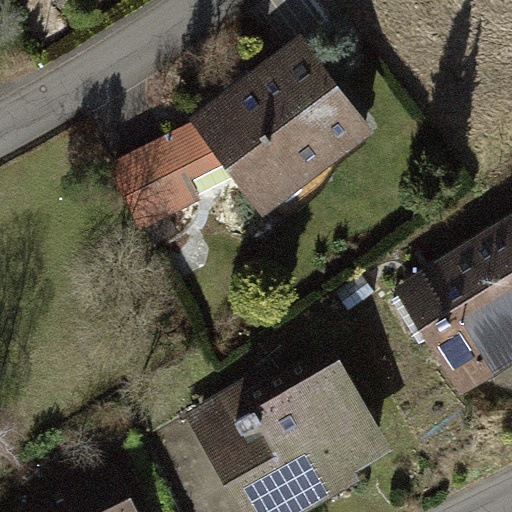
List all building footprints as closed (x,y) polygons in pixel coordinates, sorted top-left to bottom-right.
[(213,112),(262,178),(287,211),(401,127),(327,28),(213,112)] [(262,178),(213,112),(131,153),(169,224),(262,178)] [(511,212),(420,272),(489,379),(511,364),(511,212)] [(341,327),(210,407),(273,511),(287,511),(409,439),(341,327)] [(158,511),(124,451),(11,511),(158,511)]
